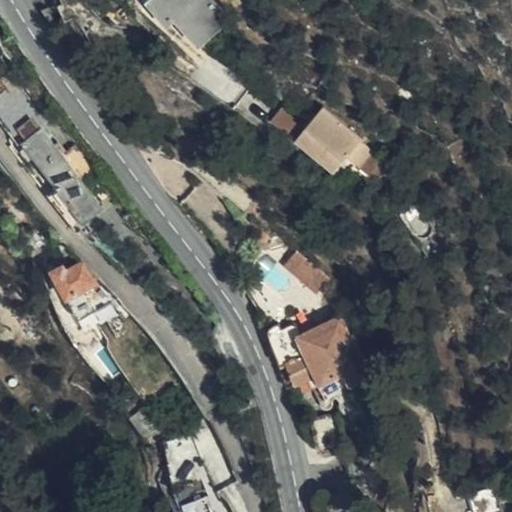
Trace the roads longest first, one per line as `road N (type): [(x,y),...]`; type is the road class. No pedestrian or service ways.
road 1 (tertiary): [(16,0),(244,318),(275,388),(303,511)]
road 2 (unclassified): [(0,142),(75,237),(163,327),(236,445),(260,511)]
